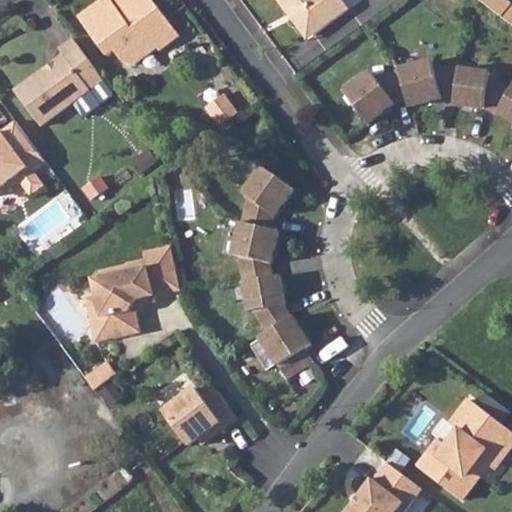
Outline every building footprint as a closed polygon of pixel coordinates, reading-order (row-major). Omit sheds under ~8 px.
[(112,0),(102,0),(80,17),(108,57),(115,51),(124,64),(135,66),(158,49),(160,51),(180,37),(166,17),(163,20),(157,12),(158,7),(153,0),(113,0),(113,1),(112,0)] [(279,0),(288,10),(294,5),(316,35),(351,9),(344,0),(279,0)] [(511,0),(483,0),(511,20),(511,0)] [(294,5),(288,10),(309,40),(316,35),(294,5)] [(163,20),(166,17),(158,7),(157,12),(163,20)] [(107,79),(76,39),(63,49),(68,55),(19,92),(46,126),(107,79)] [(347,93),(371,124),(398,103),(397,102),(410,98),(413,106),(445,98),(445,96),(459,98),(458,104),(488,108),(500,115),(501,114),(511,120),(511,89),(492,77),(493,73),(463,69),(462,70),(437,67),(435,60),(402,69),(403,71),(378,77),(374,72),(347,93)] [(224,127),(241,115),(228,96),(211,108),(224,127)] [(50,164),(20,123),(6,133),(0,125),(0,192),(9,186),(13,191),(24,183),(38,173),(50,164)] [(264,339),(290,380),(318,362),(309,350),(315,346),(297,317),(295,319),(288,307),(289,307),(284,277),(276,278),(273,264),(275,264),(282,231),(274,229),(277,216),(278,217),(298,189),(266,166),(247,194),(251,198),(246,224),(244,223),(237,256),(243,257),(253,314),(258,312),(271,334),(264,339)] [(38,173),(24,183),(34,197),(48,187),(38,173)] [(157,297),(184,291),(174,247),(146,253),(148,261),(131,264),(133,272),(101,279),(105,296),(89,299),(99,344),(122,338),(138,335),(133,313),(140,300),(157,297)] [(159,303),(157,297),(140,300),(133,313),(138,335),(122,338),(139,361),(155,349),(144,333),(139,314),(144,306),(159,303)] [(241,419),(217,387),(204,396),(198,388),(166,412),(192,446),(210,433),(214,438),(241,419)] [(421,467),(465,500),(497,458),(503,463),(511,450),(511,429),(472,400),(453,425),(461,431),(449,446),(441,440),(421,467)] [(407,511),(425,489),(391,463),(377,481),(375,479),(350,511),(407,511)]
